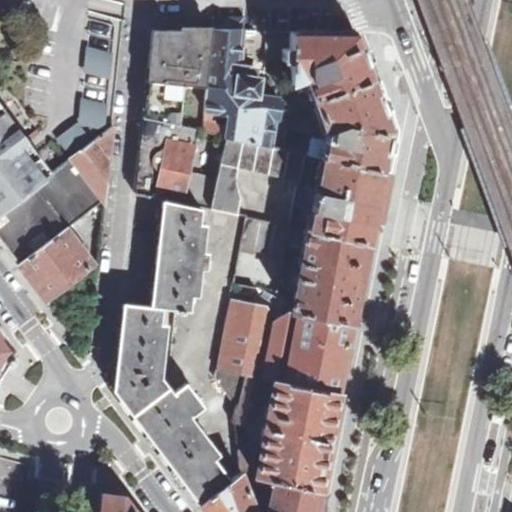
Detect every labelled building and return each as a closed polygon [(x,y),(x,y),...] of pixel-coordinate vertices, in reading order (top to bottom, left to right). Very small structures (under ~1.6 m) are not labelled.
[(213,30),(244,31),(245,18),(214,17),(213,30)] [(197,130),(203,131),(203,125),(205,111),(213,30),(160,30),(152,30),(149,63),(143,118),(197,130)] [(226,137),(271,146),(278,99),(258,96),(259,80),(249,79),(250,68),(241,67),(244,31),(213,30),(205,111),(230,115),(228,128),(203,125),(203,131),(226,137)] [(290,60),(290,31),(267,31),(267,59),(290,60)] [(291,100),(288,116),(302,110),(314,104),(373,79),(362,49),(355,31),(290,31),(290,60),(290,82),(304,77),(311,95),(304,98),(299,84),(291,87),(291,100)] [(84,76),(110,81),(113,51),(87,46),(84,76)] [(320,157),(382,171),(391,127),(373,79),(314,104),(325,133),(323,140),(320,157)] [(0,212),(58,167),(0,90),(0,212)] [(77,124),(53,139),(70,158),(106,130),(108,102),(81,96),(77,124)] [(287,130),(311,134),(302,110),(288,116),(287,130)] [(136,194),(162,199),(201,207),(211,209),(214,191),(185,185),(197,130),(143,118),(136,194)] [(58,167),(0,212),(0,238),(2,241),(19,265),(67,228),(105,198),(113,124),(106,130),(80,150),(70,158),(58,167)] [(214,191),(211,209),(235,214),(238,197),(235,179),(237,168),(297,181),(303,154),(271,146),(226,137),(214,191)] [(320,157),(323,140),(314,138),(310,155),(320,157)] [(306,230),(368,243),(382,171),(320,157),(315,188),(309,215),(306,230)] [(309,215),(315,188),(297,184),(296,189),(293,201),(293,204),(296,208),(304,210),(304,214),(309,215)] [(200,505),(231,480),(215,459),(220,455),(191,417),(204,407),(186,383),(173,392),(169,387),(163,390),(155,379),(163,373),(168,324),(161,323),(163,308),(178,310),(178,315),(184,316),(185,311),(189,311),(191,296),(198,297),(201,268),(204,268),(206,253),(203,252),(206,223),(200,222),(201,207),(162,199),(151,306),(123,303),(113,389),(144,430),(200,505)] [(283,257),(284,255),(290,226),(246,217),(239,248),(283,257)] [(304,246),(306,230),(290,226),(284,255),(290,256),(293,244),(304,246)] [(93,264),(67,228),(19,265),(31,281),(46,300),(93,264)] [(291,311),(353,325),(368,243),(306,230),(304,246),(301,258),(298,258),(297,264),(300,264),(291,311)] [(230,299),(216,369),(245,375),(264,379),(275,381),(340,394),(353,325),(291,311),(273,323),(255,308),(255,304),(230,299)] [(0,379),(3,376),(10,366),(12,368),(18,359),(11,355),(15,349),(0,329),(0,379)] [(232,420),(234,423),(245,375),(216,369),(215,378),(234,404),(232,420)] [(234,423),(253,426),(264,379),(245,375),(234,423)] [(272,481),(321,491),(340,394),(275,381),(266,427),(262,426),(260,435),(265,436),(257,478),(272,481)] [(238,457),(250,456),(248,439),(236,440),(238,457)] [(316,511),(321,491),(272,481),(265,511),(254,511),(243,479),(252,477),(241,475),(240,473),(231,480),(200,505),(205,511),(316,511)] [(137,511),(124,495),(102,492),(99,511),(137,511)]
